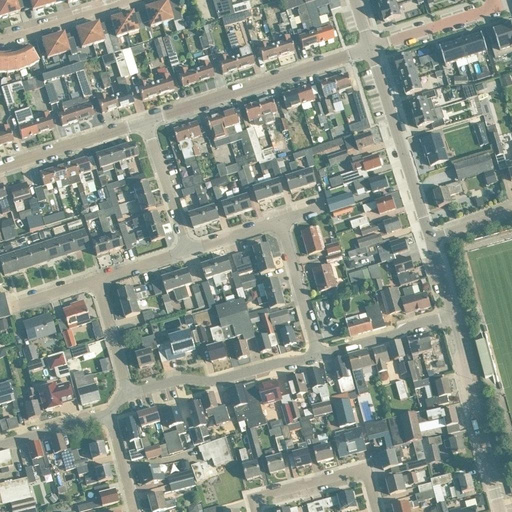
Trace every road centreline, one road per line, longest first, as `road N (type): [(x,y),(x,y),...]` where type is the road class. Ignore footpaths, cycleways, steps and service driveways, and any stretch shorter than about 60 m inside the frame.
road 1 (residential): [(145,121),(368,48)]
road 2 (residential): [(500,511),(451,316)]
road 3 (residential): [(429,238),(368,48)]
road 4 (residential): [(129,393),(318,356)]
road 5 (residential): [(256,511),(255,500),(265,494),(358,469),(376,511)]
road 6 (residential): [(0,168),(145,121)]
road 7 (residential): [(494,0),(497,7),(368,48)]
road 8 (residential): [(318,356),(280,222)]
road 9 (residential): [(318,356),(451,316)]
road 10 (residential): [(129,0),(0,39)]
road 11 (residential): [(186,249),(145,121)]
